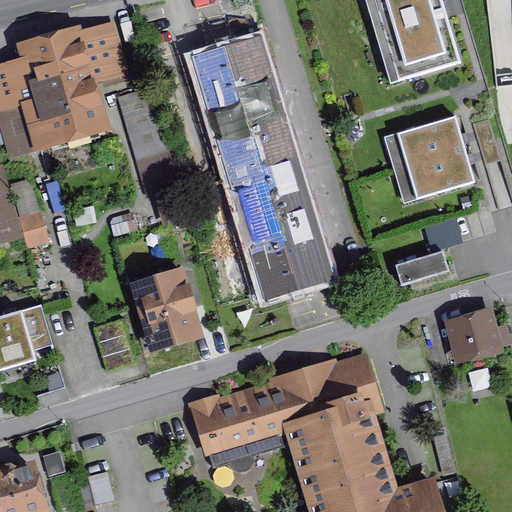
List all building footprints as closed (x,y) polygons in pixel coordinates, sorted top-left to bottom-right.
[(432,0),(364,0),(386,77),(450,59),(432,0)] [(123,70),(111,27),(89,33),(88,30),(30,46),(34,61),(0,70),(0,112),(12,155),(35,148),(34,145),(103,125),(93,88),(86,90),(83,81),(123,70)] [(196,59),(219,139),(284,120),(260,40),(196,59)] [(150,90),(119,99),(147,194),(178,185),(150,90)] [(397,136),(407,167),(465,149),(455,118),(397,136)] [(219,139),(243,218),(308,199),(284,120),(219,139)] [(465,149),(407,167),(417,200),(475,182),(465,149)] [(0,241),(23,235),(18,220),(3,167),(0,167),(0,241)] [(243,218),(267,299),(332,279),(308,199),(243,218)] [(23,235),(26,248),(47,243),(39,215),(18,220),(23,235)] [(455,251),(449,222),(427,226),(432,250),(398,257),(399,261),(455,251)] [(398,266),(404,288),(452,275),(447,254),(398,266)] [(174,267),(138,277),(141,286),(140,286),(157,344),(193,333),(174,267)] [(40,305),(0,317),(0,360),(52,345),(40,305)] [(486,315),(453,324),(462,357),(511,344),(506,326),(490,330),(486,315)] [(95,328),(107,371),(136,362),(123,320),(95,328)] [(213,400),(194,406),(213,468),(229,463),(233,470),(240,472),(248,470),(252,464),(252,456),(295,443),(315,511),(440,511),(432,484),(393,495),(368,411),(379,408),(364,359),(333,369),(332,364),(303,373),(275,381),(276,386),(214,404),(213,400)] [(1,475),(0,475),(0,511),(29,511),(43,508),(32,467),(17,471),(15,469),(13,466),(10,466),(6,466),(4,467),(2,470),(1,475)] [(107,473),(88,477),(95,505),(114,500),(107,473)]
